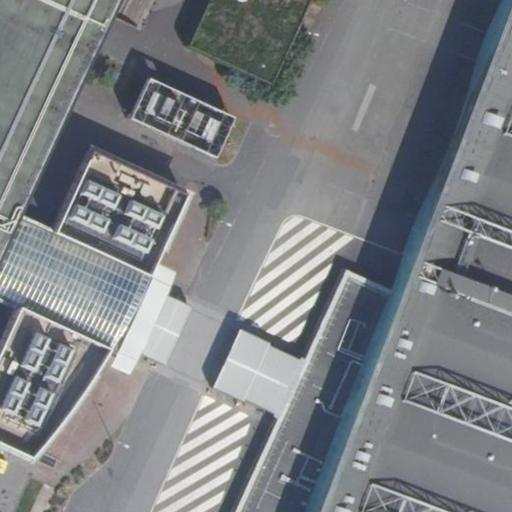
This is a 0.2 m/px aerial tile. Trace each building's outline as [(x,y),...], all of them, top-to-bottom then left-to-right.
[(0,0),(0,230),(7,215),(106,0),(0,0)] [(305,0),(205,0),(182,50),(266,89),(307,1),(305,0)] [(511,511),(511,0),(504,0),(392,297),(341,274),(231,511),(511,511)] [(209,162),(227,121),(142,82),(124,123),(209,162)] [(7,215),(0,230),(0,308),(11,313),(0,337),(0,451),(24,463),(33,452),(44,440),(53,427),(61,417),(71,403),(79,392),(88,378),(96,366),(102,355),(109,343),(117,329),(122,319),(129,307),(135,295),(142,280),(180,199),(84,155),(48,234),(7,215)]
